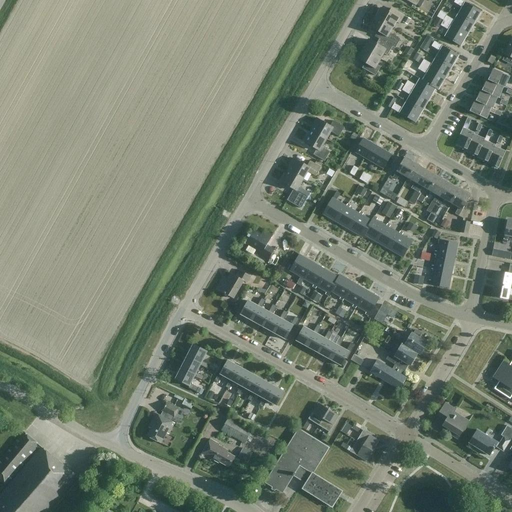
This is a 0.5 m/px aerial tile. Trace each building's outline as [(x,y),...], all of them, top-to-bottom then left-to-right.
[(463,7),(459,14),(474,23),(481,11),(463,0),(462,0),(461,0),(455,0),(454,2),(463,7)] [(375,17),(393,27),(396,21),(400,23),(405,15),(394,8),(391,13),(381,7),(375,17)] [(455,20),(447,16),(447,14),(441,10),(437,17),(444,20),(467,35),(474,23),(459,14),(455,20)] [(394,48),(400,39),(390,33),(393,27),(375,17),(370,26),(380,32),(378,37),(382,40),(388,44),(392,46),(394,48)] [(467,35),(444,20),(441,25),(449,30),(445,36),(461,46),(467,35)] [(426,51),(433,39),(428,35),(420,48),(426,51)] [(363,49),(380,58),(384,53),(387,55),(392,46),(388,44),(382,40),(379,45),(369,39),(363,49)] [(440,51),(436,58),(452,67),(459,55),(435,41),(432,46),(440,51)] [(380,58),(363,49),(358,58),(368,64),(365,69),(376,75),(380,66),(377,64),(380,58)] [(418,62),(422,56),(416,53),(413,59),(418,62)] [(492,64),(496,58),(491,55),(487,62),(492,64)] [(421,64),(445,78),(452,67),(436,58),(433,64),(424,59),(421,64)] [(416,69),(419,63),(412,59),(409,65),(416,69)] [(423,80),(436,88),(438,89),(445,78),(421,64),(418,69),(427,73),(423,80)] [(493,68),(488,79),(504,86),(504,87),(505,88),(510,76),(493,68)] [(408,80),(405,85),(429,99),(436,88),(423,80),(420,78),(416,85),(408,80)] [(498,97),(499,98),(504,87),(504,86),(488,79),(487,79),(482,90),(498,97)] [(404,85),(399,82),(395,88),(401,91),(404,85)] [(407,102),(422,111),(429,99),(405,85),(402,90),(411,95),(407,102)] [(493,108),(498,97),(482,90),(481,89),(476,100),(492,107),(492,108),(493,108)] [(396,99),(391,96),(386,105),(391,108),(396,99)] [(487,119),(492,108),(492,107),(476,100),(475,100),(470,111),(487,119)] [(422,111),(407,102),(403,108),(394,103),(392,108),(415,122),(422,111)] [(312,130),(327,139),(331,132),(339,136),(345,127),(334,121),(331,126),(317,118),(313,126),(314,127),(312,130)] [(474,133),(474,134),(475,132),(463,127),(456,145),(467,149),(474,133)] [(327,139),(312,130),(310,135),(308,133),(303,141),(317,149),(314,154),(325,161),(331,151),(322,147),(327,139)] [(484,140),(485,140),(485,139),(474,134),(474,133),(467,149),(466,151),(477,155),(484,140)] [(355,152),(365,157),(373,144),(363,138),(355,152)] [(494,146),(495,146),(496,145),(485,140),(484,140),(477,155),(476,157),(487,162),(494,146)] [(373,144),(365,157),(374,163),(382,149),(373,144)] [(494,146),(487,162),(487,163),(498,168),(506,151),(495,146),(494,146)] [(392,155),(382,149),(374,163),(384,168),(392,155)] [(400,174),(408,178),(416,164),(404,157),(393,177),(397,180),(400,174)] [(289,170),(304,179),(308,171),(316,176),(321,166),(311,160),(307,166),(294,158),(289,165),(291,167),(289,170)] [(427,170),(416,164),(408,178),(415,182),(411,188),(415,190),(427,170)] [(358,168),(354,166),(350,173),(354,176),(358,168)] [(289,170),(286,174),(284,173),(280,181),(293,189),(287,199),(301,207),(306,198),(304,196),(307,191),(299,186),(304,179),(289,170)] [(438,176),(427,170),(415,190),(419,192),(422,186),(430,190),(438,176)] [(360,179),(367,183),(371,176),(364,172),(360,179)] [(433,200),(437,203),(449,183),(438,176),(430,190),(437,194),(433,200)] [(452,203),(460,189),(449,183),(437,203),(439,204),(441,205),(444,199),(452,203)] [(363,197),(367,190),(361,186),(357,193),(363,197)] [(383,187),(380,192),(394,200),(397,195),(383,187)] [(471,195),(460,189),(452,203),(459,207),(455,213),(459,215),(471,195)] [(346,206),(335,200),(339,193),(337,192),(333,199),(323,214),(337,222),(346,206)] [(372,200),(381,205),(383,199),(375,195),(372,200)] [(433,200),(428,211),(431,213),(437,203),(433,200)] [(390,218),(396,206),(388,202),(381,213),(390,218)] [(437,203),(431,213),(435,215),(441,205),(439,204),(437,203)] [(347,204),(346,206),(337,222),(350,230),(359,214),(358,213),(349,208),(350,206),(347,204)] [(359,214),(350,230),(363,237),(364,235),(372,221),(362,215),(363,213),(359,212),(358,213),(359,214)] [(386,226),(376,220),(377,218),(374,216),(372,221),(364,235),(377,242),(386,226)] [(443,218),(440,225),(445,228),(449,221),(443,218)] [(460,232),(468,234),(470,222),(462,220),(460,232)] [(511,237),(511,220),(507,220),(503,243),(507,244),(508,237),(511,237)] [(416,226),(410,222),(406,229),(412,232),(413,233),(417,226),(416,226)] [(387,224),(386,226),(377,242),(390,249),(399,234),(399,233),(389,228),(390,226),(387,224)] [(267,231),(264,235),(253,228),(245,242),(249,245),(246,250),(253,254),(256,249),(261,252),(259,255),(268,261),(275,249),(268,245),(273,235),(267,231)] [(440,233),(434,229),(430,235),(436,239),(440,233)] [(400,231),(399,233),(399,234),(390,249),(403,257),(412,241),(402,235),(403,233),(400,231)] [(434,254),(437,255),(454,258),(457,243),(439,240),(437,251),(435,250),(434,254)] [(422,253),(421,259),(429,261),(431,254),(422,253)] [(303,278),(312,262),(299,255),(291,270),(301,277),(297,283),(300,285),(304,278),(303,278)] [(432,269),(434,270),(451,273),(454,258),(437,255),(434,266),(432,265),(432,269)] [(265,271),(268,266),(258,260),(255,266),(265,271)] [(316,286),(326,270),(312,262),(303,278),(304,278),(314,284),(313,286),(316,288),(317,286),(316,286)] [(495,284),(511,287),(511,280),(511,265),(510,265),(508,273),(497,271),(495,284)] [(234,299),(244,281),(247,283),(251,277),(239,270),(236,276),(231,273),(227,279),(224,277),(217,289),(234,299)] [(316,286),(317,286),(326,292),(325,294),(328,296),(331,291),(339,277),(326,270),(316,286)] [(451,273),(434,270),(432,280),(430,280),(429,284),(448,288),(451,273)] [(344,298),(353,282),(340,275),(339,277),(331,291),(341,297),(340,299),(343,301),(345,298),(344,298)] [(423,278),(415,276),(414,283),(422,285),(423,278)] [(344,298),(345,298),(353,304),(352,306),(356,308),(357,306),(366,289),(353,282),(344,298)] [(511,287),(495,284),(492,296),(511,300),(511,295),(509,295),(511,287)] [(302,294),(306,288),(301,285),(297,291),(302,294)] [(357,306),(367,311),(365,313),(369,315),(379,297),(366,289),(357,306)] [(316,303),(321,295),(314,291),(310,299),(316,303)] [(240,314),(251,321),(259,307),(262,308),(266,300),(262,298),(258,306),(248,301),(240,314)] [(232,314),(236,306),(230,303),(226,310),(232,314)] [(259,307),(251,321),(263,327),(270,313),(273,314),(277,306),(273,303),(268,312),(262,308),(259,307)] [(346,311),(339,307),(335,313),(336,314),(343,318),(346,311)] [(263,327),(274,333),(282,319),(284,321),(288,313),(284,310),(280,318),(273,314),(270,313),(263,327)] [(352,319),(360,324),(363,318),(356,314),(352,319)] [(282,319),(274,333),(285,339),(293,326),(295,327),(299,319),(295,316),(291,324),(284,321),(282,319)] [(296,340),(308,347),(315,333),(318,334),(322,326),(317,324),(313,332),(304,326),(296,340)] [(315,333),(308,347),(319,353),(326,339),(329,341),(333,333),(329,330),(324,338),(318,334),(315,333)] [(364,337),(370,340),(374,333),(368,330),(364,337)] [(402,343),(420,355),(428,343),(419,337),(421,334),(415,330),(413,334),(412,333),(405,344),(402,343)] [(393,337),(400,342),(403,336),(396,332),(393,337)] [(326,339),(319,353),(330,359),(338,346),(340,347),(344,339),(340,336),(335,344),(329,341),(326,339)] [(338,346),(330,359),(342,365),(349,353),(351,354),(355,345),(351,343),(346,350),(340,347),(338,346)] [(420,355),(402,343),(394,355),(390,352),(386,359),(395,364),(404,370),(408,364),(410,366),(418,353),(420,355)] [(193,344),(187,355),(201,363),(200,365),(208,369),(210,365),(202,361),(207,351),(193,344)] [(197,372),(200,365),(201,363),(187,355),(182,367),(196,374),(194,376),(202,381),(205,376),(197,372)] [(351,360),(360,366),(363,360),(354,355),(351,360)] [(232,380),(239,366),(228,360),(221,373),(219,372),(214,380),(219,383),(223,375),(230,379),(232,380)] [(404,370),(395,364),(393,369),(378,360),(370,372),(399,390),(406,377),(402,374),(404,370)] [(511,361),(509,365),(503,361),(498,369),(511,378),(511,361)] [(243,386),(250,373),(239,366),(232,380),(230,379),(226,386),(230,389),(234,381),(241,385),(243,386)] [(191,384),(194,376),(196,374),(182,367),(176,378),(189,385),(188,388),(197,392),(199,388),(191,384)] [(511,378),(498,369),(493,377),(499,381),(494,389),(510,399),(511,395),(511,378)] [(254,393),(262,379),(250,373),(243,386),(241,385),(237,393),(241,395),(245,388),(252,392),(254,393)] [(265,399),(273,385),(262,379),(254,393),(252,392),(248,399),(252,401),(256,394),(263,398),(265,399)] [(265,399),(263,398),(259,405),(263,407),(267,400),(276,405),(284,391),(273,385),(265,399)] [(172,420),(174,417),(179,408),(166,402),(162,411),(163,411),(160,416),(156,413),(149,427),(151,428),(147,436),(161,443),(167,433),(169,434),(174,423),(172,422),(172,420)] [(319,425),(330,407),(329,407),(328,409),(318,402),(308,419),(319,425)] [(456,409),(445,402),(437,416),(445,421),(442,426),(451,432),(449,435),(457,440),(469,421),(454,412),(456,409)] [(330,407),(319,425),(329,432),(339,416),(329,409),(330,408),(330,407)] [(222,430),(245,443),(253,431),(230,418),(222,430)] [(346,434),(351,426),(346,423),(341,431),(346,434)] [(511,428),(507,425),(501,435),(504,437),(510,441),(511,436),(511,428)] [(329,448),(298,429),(265,482),(282,493),(293,475),(307,483),(303,489),(332,507),(342,491),(313,473),(329,448)] [(356,441),(374,452),(373,451),(379,440),(363,430),(356,441)] [(504,437),(499,444),(477,430),(470,442),(490,456),(496,446),(498,447),(503,451),(510,441),(504,437)] [(46,511),(76,478),(24,433),(0,461),(0,480),(5,485),(37,448),(39,450),(0,496),(0,511),(46,511)] [(220,444),(211,438),(202,454),(211,459),(212,458),(219,462),(220,461),(230,466),(235,456),(228,452),(229,450),(219,445),(220,444)] [(374,452),(356,441),(350,451),(366,461),(372,451),(374,452)] [(238,457),(247,462),(252,453),(243,448),(238,457)]
